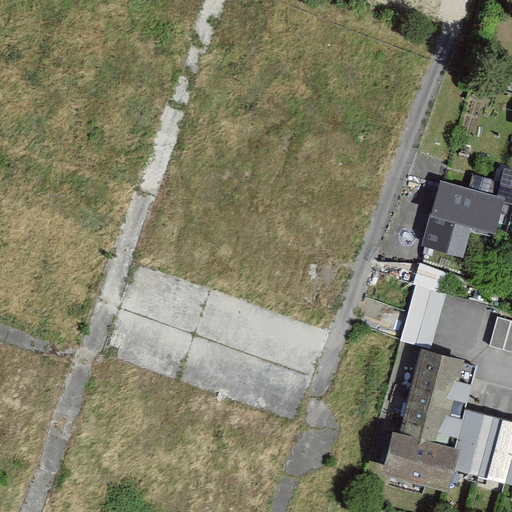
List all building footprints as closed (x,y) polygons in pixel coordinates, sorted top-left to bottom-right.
[(511,170),(504,169),(497,195),(506,197),(504,203),(511,205),(511,170)] [(473,177),(471,187),(497,191),(499,181),(473,177)] [(504,203),(506,197),(497,195),(441,180),(423,247),(463,258),(471,228),(496,235),(504,203)] [(399,336),(427,345),(452,273),(424,263),(399,336)] [(511,305),(505,303),(496,334),(511,338),(511,305)] [(479,347),(431,335),(400,454),(479,475),(482,462),(511,469),(511,404),(467,393),(479,347)]
